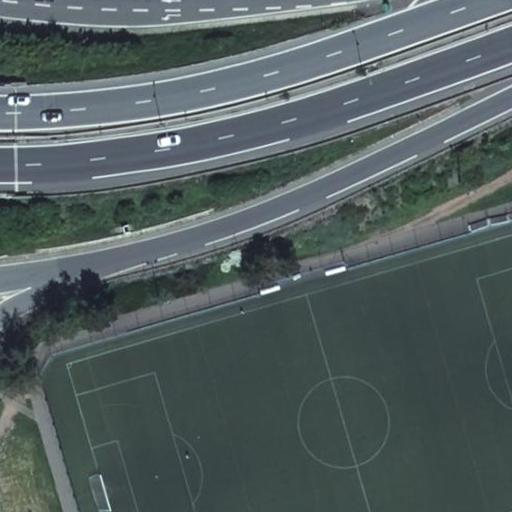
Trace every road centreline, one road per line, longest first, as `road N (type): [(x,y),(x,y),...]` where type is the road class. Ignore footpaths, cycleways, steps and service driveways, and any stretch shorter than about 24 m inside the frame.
road 1 (motorway): [(0,162),(172,147),(309,114),(511,43)]
road 2 (motorway): [(489,0),(229,84),(84,109),(0,111)]
road 3 (motorway): [(70,270),(326,185),(511,99)]
road 4 (motorway): [(267,0),(107,9)]
